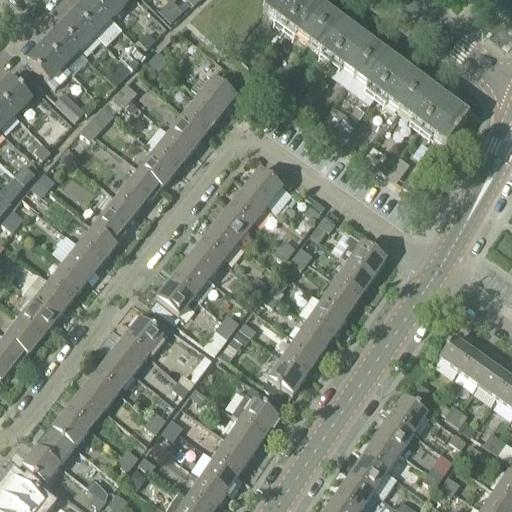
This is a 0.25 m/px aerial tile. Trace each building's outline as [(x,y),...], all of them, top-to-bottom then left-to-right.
[(90,0),(87,3),(108,24),(124,8),(116,0),(90,0)] [(143,0),(139,4),(149,14),(157,7),(150,0),(143,0)] [(180,0),(192,11),(203,0),(180,0)] [(305,50),(328,20),(300,0),(271,0),(260,16),(305,50)] [(108,24),(87,3),(71,19),(93,40),(108,24)] [(93,40),(71,19),(56,34),(77,55),(93,40)] [(373,54),(328,20),(305,50),(351,84),(373,54)] [(511,35),(495,23),(485,37),(507,53),(511,47),(511,35)] [(56,34),(40,50),(62,71),(77,55),(56,34)] [(133,49),(136,51),(142,58),(154,46),(144,37),(133,49)] [(62,71),(40,50),(24,66),(45,87),(53,94),(57,90),(50,83),(57,76),(64,82),(69,78),(61,71),(62,71)] [(136,51),(120,68),(119,68),(128,77),(129,78),(146,61),(142,58),(136,51)] [(418,88),(373,54),(351,84),(396,118),(418,88)] [(156,58),(143,71),(153,81),(166,68),(156,58)] [(119,68),(120,68),(118,65),(102,81),(105,84),(113,92),(128,77),(119,68)] [(0,90),(0,108),(12,120),(28,104),(7,83),(0,90)] [(113,92),(105,84),(97,91),(106,100),(113,92)] [(193,106),(216,124),(233,103),(210,84),(193,106)] [(464,122),(418,88),(396,118),(442,152),(464,122)] [(124,90),(112,103),(122,113),(134,100),(124,90)] [(53,108),(73,128),(77,124),(79,126),(93,113),(86,107),(79,114),(62,98),(53,108)] [(294,116),(304,124),(311,114),(309,113),(316,104),(307,98),(294,116)] [(193,106),(177,126),(200,144),(216,124),(193,106)] [(0,108),(0,132),(12,120),(0,108)] [(102,112),(92,123),(104,135),(114,124),(102,112)] [(354,130),(331,113),(316,132),(340,149),(354,130)] [(104,135),(92,123),(78,138),(88,147),(95,139),(113,154),(118,147),(104,135)] [(200,144),(177,126),(160,147),(183,165),(200,144)] [(160,147),(144,167),(167,185),(183,165),(160,147)] [(42,151),(28,165),(36,173),(50,159),(42,151)] [(364,167),(381,179),(388,169),(371,157),(364,167)] [(167,185),(144,167),(128,188),(149,205),(158,194),(159,195),(167,185)] [(427,183),(430,185),(436,177),(432,174),(427,183)] [(241,195),(263,213),(280,193),(256,176),(241,195)] [(42,179),(18,206),(26,212),(36,201),(47,211),(53,205),(44,197),(52,188),(42,179)] [(399,192),(408,198),(417,186),(408,180),(399,192)] [(128,188),(111,208),(130,223),(146,204),(148,206),(149,205),(128,188)] [(7,190),(0,197),(0,199),(8,207),(16,199),(7,190)] [(241,195),(226,214),(248,232),(263,213),(241,195)] [(130,223),(111,208),(95,229),(117,246),(123,239),(120,236),(130,223)] [(318,220),(308,212),(302,220),(312,228),(318,220)] [(248,232),(226,214),(210,234),(233,251),(248,232)] [(0,230),(9,239),(21,225),(12,216),(0,229),(0,230)] [(327,238),(333,231),(321,223),(316,231),(327,238)] [(95,229),(78,249),(102,268),(114,252),(113,252),(117,246),(95,229)] [(233,251),(210,234),(195,253),(217,271),(233,251)] [(344,270),(368,286),(383,266),(347,241),(342,249),(345,251),(336,264),(345,270),(344,270)] [(293,260),(305,269),(311,262),(309,260),(317,249),(307,242),(293,260)] [(281,245),(276,252),(288,261),(293,254),(281,245)] [(78,249),(62,270),(85,288),(102,268),(78,249)] [(288,261),(276,252),(271,259),(282,268),(288,261)] [(217,271),(195,253),(180,272),(202,290),(217,271)] [(305,269),(293,260),(283,273),(296,283),(301,277),(300,276),(305,269)] [(62,270),(46,290),(69,309),(85,288),(62,270)] [(368,286),(344,270),(331,290),(355,307),(368,286)] [(180,272),(165,291),(193,314),(197,308),(191,304),(202,290),(180,272)] [(255,305),(273,281),(262,272),(244,297),(255,305)] [(46,290),(29,311),(53,329),(69,309),(46,290)] [(331,290),(319,308),(343,324),(355,307),(331,290)] [(193,314),(165,291),(154,305),(155,306),(150,312),(159,319),(173,330),(178,324),(176,322),(185,311),(191,316),(193,314)] [(264,299),(275,307),(281,300),(270,291),(264,299)] [(275,307),(264,299),(259,306),(270,314),(275,307)] [(319,308),(305,328),(330,344),(343,324),(319,308)] [(53,329),(29,311),(13,331),(36,350),(53,329)] [(137,325),(122,344),(145,362),(166,336),(144,319),(138,326),(137,325)] [(225,321),(220,327),(232,335),(237,329),(225,321)] [(232,335),(220,327),(214,335),(215,336),(202,352),(213,360),(232,335)] [(305,328),(292,347),(317,363),(330,344),(305,328)] [(237,336),(248,345),(253,338),(242,329),(237,336)] [(13,331),(0,347),(0,354),(18,369),(24,362),(26,363),(36,350),(13,331)] [(248,345),(237,336),(216,363),(225,368),(240,350),(243,351),(248,345)] [(145,362),(122,344),(107,362),(130,380),(145,362)] [(456,380),(471,359),(451,345),(436,366),(456,380)] [(317,363),(292,347),(279,366),(304,382),(317,363)] [(18,369),(0,354),(0,385),(12,371),(14,374),(18,369)] [(490,373),(471,359),(456,380),(475,393),(490,373)] [(107,362),(93,380),(116,399),(130,380),(107,362)] [(304,382),(279,366),(266,385),(261,393),(284,408),(288,401),(290,402),(304,382)] [(509,386),(490,373),(475,393),(494,406),(509,386)] [(116,399),(93,380),(78,399),(101,417),(116,399)] [(176,388),(187,396),(192,389),(181,381),(176,388)] [(511,388),(509,386),(494,406),(511,419),(511,388)] [(187,396),(176,388),(171,395),(182,403),(187,396)] [(419,390),(411,402),(419,407),(427,396),(419,390)] [(193,394),(178,414),(189,422),(204,403),(193,394)] [(78,399),(64,417),(87,435),(101,417),(78,399)] [(243,402),(230,421),(262,443),(275,424),(273,423),(278,416),(256,401),(251,407),(243,402)] [(387,424),(411,440),(425,420),(401,404),(387,424)] [(450,427),(458,417),(450,412),(447,415),(436,407),(431,414),(450,427)] [(64,417),(49,435),(72,453),(87,435),(64,417)] [(147,425),(159,433),(164,426),(153,417),(147,425)] [(465,422),(458,417),(450,427),(469,441),(473,436),(461,427),(465,422)] [(262,443),(230,421),(227,419),(214,437),(226,445),(224,446),(249,463),(262,443)] [(411,440),(387,424),(374,443),(398,460),(411,440)] [(159,433),(147,425),(142,433),(144,434),(136,446),(144,452),(159,433)] [(165,432),(176,440),(181,433),(170,425),(165,432)] [(176,440),(165,432),(160,439),(171,447),(176,440)] [(72,453),(49,435),(34,454),(57,472),(72,453)] [(489,455),(496,444),(489,439),(482,450),(489,455)] [(458,455),(464,448),(453,440),(447,447),(458,455)] [(374,443),(361,463),(385,479),(398,460),(374,443)] [(503,449),(496,444),(489,455),(496,459),(503,449)] [(224,446),(211,466),(235,482),(249,463),(224,446)] [(473,466),(478,458),(467,450),(462,458),(473,466)] [(57,472),(34,454),(20,472),(42,490),(57,472)] [(125,455),(119,462),(131,470),(136,463),(125,455)] [(448,467),(434,457),(428,466),(442,475),(448,467)] [(131,470),(119,462),(114,469),(125,478),(131,470)] [(153,471),(142,463),(136,471),(147,479),(153,471)] [(361,463),(348,482),(372,498),(385,479),(361,463)] [(235,482),(211,466),(198,485),(222,502),(235,482)] [(427,479),(438,487),(443,480),(432,473),(427,479)] [(145,483),(134,475),(123,488),(134,496),(145,483)] [(492,497),(511,510),(511,482),(505,478),(492,497)] [(438,487),(427,479),(422,487),(433,494),(438,487)] [(15,482),(1,499),(17,511),(42,511),(46,508),(15,482)] [(362,511),(372,498),(348,482),(335,501),(350,511),(362,511)] [(446,482),(441,490),(452,497),(458,490),(446,482)] [(106,499),(99,492),(92,484),(83,494),(92,500),(103,508),(104,507),(106,499)] [(215,511),(222,502),(198,485),(185,504),(196,511),(215,511)] [(452,497),(441,490),(436,497),(447,505),(452,497)] [(511,511),(511,510),(492,497),(482,511),(511,511)] [(17,511),(1,499),(0,500),(0,511),(17,511)] [(196,511),(185,504),(177,499),(167,511),(196,511)] [(99,511),(103,508),(92,500),(87,507),(93,511),(99,511)] [(114,500),(109,507),(115,511),(122,511),(125,508),(114,500)] [(350,511),(335,501),(327,511),(350,511)]
